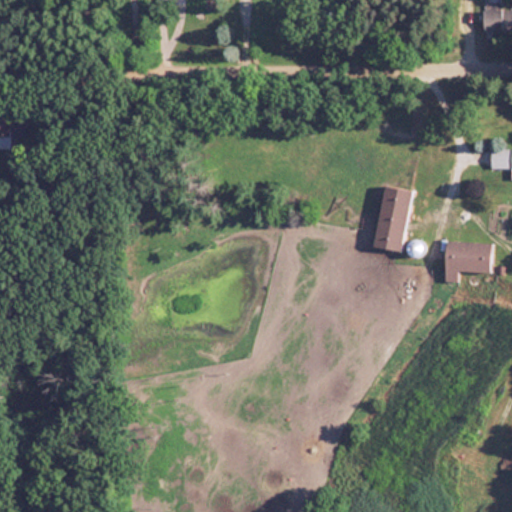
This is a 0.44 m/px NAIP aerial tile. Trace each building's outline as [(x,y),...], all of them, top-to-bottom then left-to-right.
[(511,9),(500,9),(499,0),(483,0),(483,8),(483,31),(511,31),(511,9)] [(0,115),(0,136),(24,136),(24,115),(0,115)] [(511,147),(491,147),(491,167),(511,167),(511,147)] [(401,251),(412,190),(384,185),(373,246),(401,251)] [(492,242),(446,240),(444,280),(458,281),(458,270),(491,271),(492,242)]
